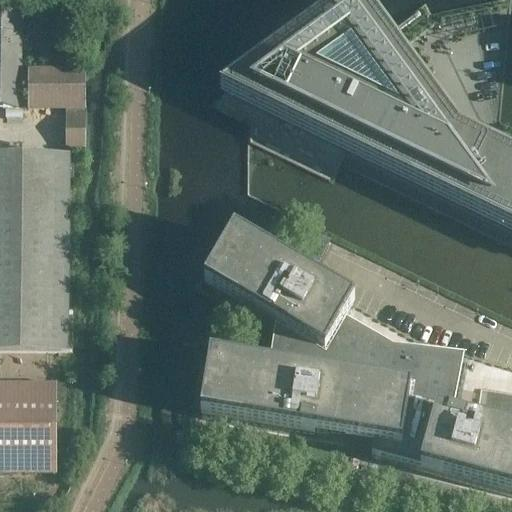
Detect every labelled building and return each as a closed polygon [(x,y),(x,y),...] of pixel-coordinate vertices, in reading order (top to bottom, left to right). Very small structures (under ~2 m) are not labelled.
[(511,160),(460,136),(360,0),(350,0),(219,96),(511,237),(511,160)] [(0,110),(20,110),(21,15),(0,14),(0,110)] [(85,153),(86,73),(27,73),(27,110),(65,110),(65,153),(85,153)] [(0,354),(67,355),(69,181),(69,158),(0,157),(0,354)] [(461,401),(468,364),(407,357),(403,347),(402,346),(400,345),(397,343),(395,342),(393,342),(391,342),(389,342),(387,343),(385,344),(384,345),(382,348),(381,348),(377,353),(343,326),(355,307),(235,237),(204,289),(286,337),(282,374),(210,363),(201,421),(345,444),(348,429),(379,433),(372,461),(511,498),(511,436),(444,419),(449,399),(461,401)] [(0,474),(54,475),(54,389),(0,389),(0,474)]
